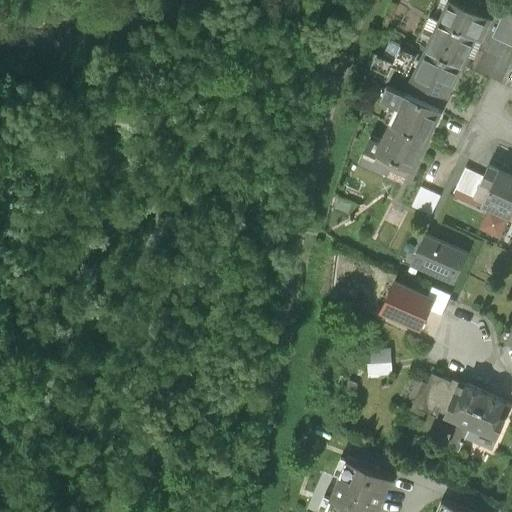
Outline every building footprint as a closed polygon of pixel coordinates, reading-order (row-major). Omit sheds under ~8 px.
[(451,1),(439,26),(484,48),(485,49),(498,24),(451,1)] [(505,25),(497,41),(511,48),(511,19),(500,13),(496,21),(505,25)] [(439,26),(426,51),(465,71),(473,55),(479,58),(484,48),(439,26)] [(390,65),(409,74),(419,53),(401,44),(390,65)] [(465,71),(426,51),(413,77),(452,96),(465,71)] [(438,114),(387,89),(382,100),(399,109),(389,130),(422,146),(438,114)] [(422,146),(389,130),(381,147),(370,142),(358,167),(379,177),(383,171),(404,181),(408,172),(409,172),(422,146)] [(511,220),(511,176),(489,164),(482,178),(471,200),(483,206),(511,221),(511,220)] [(471,200),(482,178),(464,169),(450,198),(480,213),(483,206),(471,200)] [(436,200),(417,191),(407,210),(427,220),(436,200)] [(388,211),(372,242),(387,250),(403,218),(388,211)] [(465,256),(426,238),(412,268),(451,286),(465,256)] [(432,300),(394,283),(381,311),(418,329),(432,300)] [(393,372),(391,346),(368,347),(370,373),(393,372)] [(443,415),(457,386),(434,375),(417,412),(440,423),(443,415)] [(463,389),(457,386),(443,415),(464,425),(462,429),(456,426),(446,448),(458,454),(465,438),(470,427),(486,394),(465,385),(463,389)] [(508,404),(486,394),(470,427),(497,440),(505,422),(500,420),(508,404)] [(492,451),(497,440),(470,427),(465,438),(492,451)] [(377,511),(392,479),(347,460),(324,511),(377,511)]
